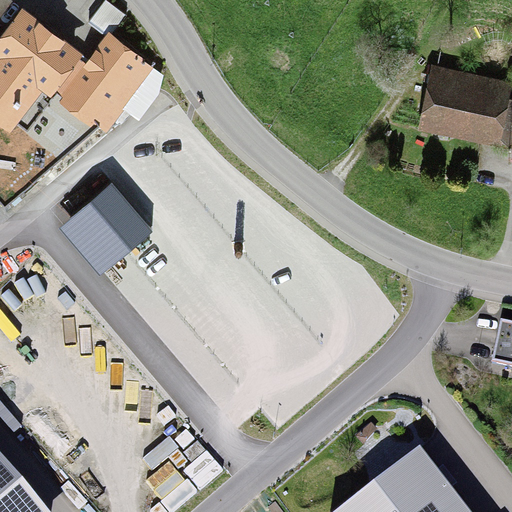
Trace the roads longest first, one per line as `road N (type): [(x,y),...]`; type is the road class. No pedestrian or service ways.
road 1 (residential): [(445,269),(395,362),(217,511)]
road 2 (residential): [(195,80),(266,163),(445,269)]
road 3 (residential): [(0,236),(195,80)]
